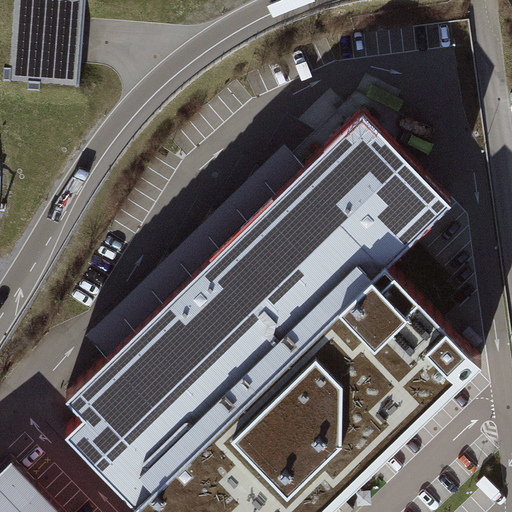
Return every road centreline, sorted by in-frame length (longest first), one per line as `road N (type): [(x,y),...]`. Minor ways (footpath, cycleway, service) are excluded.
road 1 (motorway): [(0,315),(90,158),(145,90),(216,33),(282,0)]
road 2 (unclassified): [(486,0),(511,182)]
